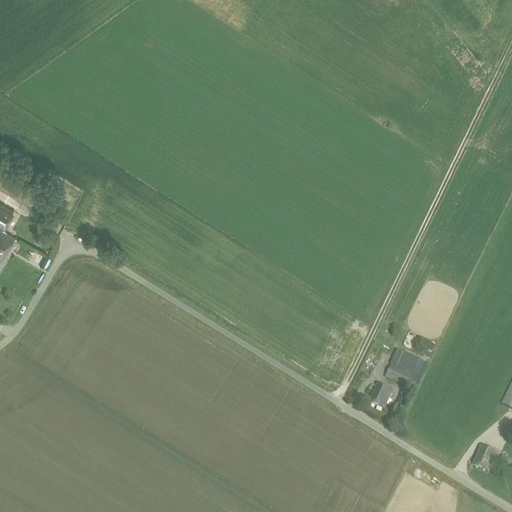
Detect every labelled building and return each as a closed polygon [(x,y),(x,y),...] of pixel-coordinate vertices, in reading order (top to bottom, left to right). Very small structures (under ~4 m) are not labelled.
[(0,190),(31,209),(43,190),(4,168),(0,174),(0,190)] [(0,230),(2,231),(14,212),(0,204),(0,230)] [(2,231),(0,230),(0,261),(14,238),(2,231)] [(34,262),(40,265),(44,258),(38,255),(34,262)] [(430,343),(426,350),(431,353),(434,345),(430,343)] [(404,372),(413,377),(421,362),(411,357),(404,372)] [(408,389),(413,377),(404,372),(394,368),(391,366),(386,379),(408,389)] [(511,410),(511,381),(501,405),(511,410)] [(384,411),(392,392),(377,385),(368,404),(384,411)] [(404,408),(408,400),(401,396),(397,404),(404,408)] [(488,473),(497,454),(481,447),(473,467),(488,473)]
